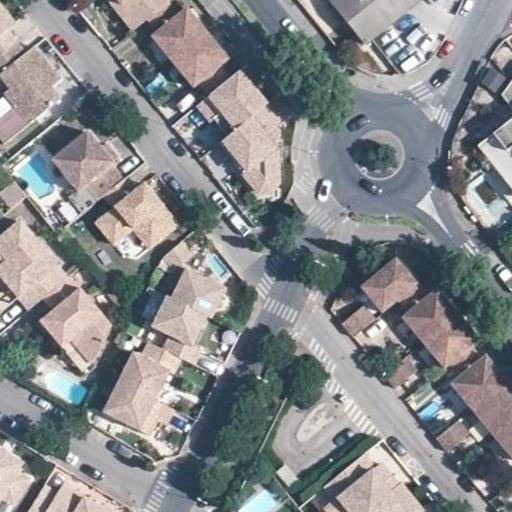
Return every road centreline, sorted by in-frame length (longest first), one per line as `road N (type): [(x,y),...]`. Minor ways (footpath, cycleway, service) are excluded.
road 1 (residential): [(43,0),(283,294)]
road 2 (residential): [(283,294),(469,511)]
road 3 (residential): [(283,294),(182,509)]
road 4 (residential): [(0,398),(182,509)]
road 5 (tertiary): [(410,185),(511,309)]
road 6 (tertiary): [(257,0),(352,119)]
road 7 (residential): [(412,127),(447,85),(489,0)]
road 8 (residential): [(343,182),(283,294)]
